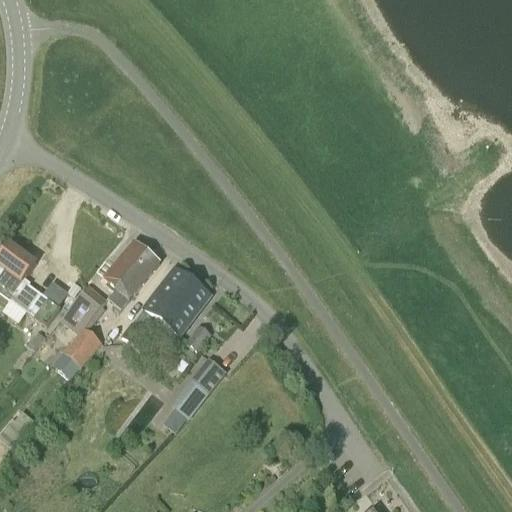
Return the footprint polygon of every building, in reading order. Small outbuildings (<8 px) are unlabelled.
[(0,299),(46,333),(60,314),(23,286),(37,268),(9,248),(0,259),(0,272),(6,277),(0,284),(0,299)] [(110,306),(119,296),(149,260),(134,248),(103,284),(104,285),(101,288),(112,296),(106,303),(110,306)] [(119,296),(110,306),(120,314),(128,305),(159,268),(149,260),(119,296)] [(180,343),(211,301),(174,273),(143,315),(180,343)] [(106,305),(87,290),(59,324),(78,340),(106,305)] [(132,327),(121,341),(139,355),(150,341),(132,327)] [(198,357),(211,338),(198,329),(184,348),(198,357)] [(72,380),(100,347),(85,334),(64,358),(70,363),(62,372),(72,380)] [(27,347),(34,354),(45,341),(37,335),(27,347)] [(188,424),(225,377),(207,362),(170,410),(188,424)] [(0,464),(31,429),(18,418),(13,424),(12,423),(0,436),(0,445),(2,447),(0,448),(0,464)]
